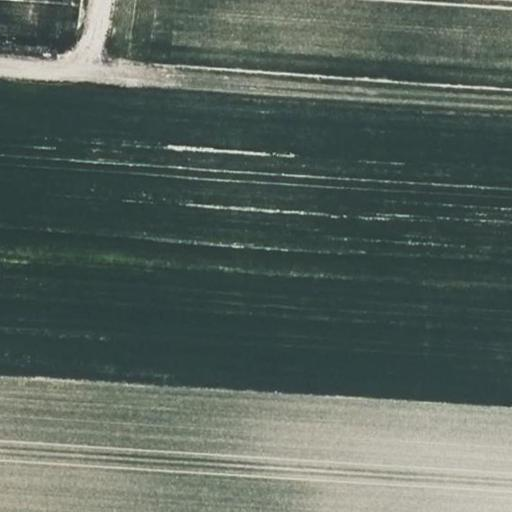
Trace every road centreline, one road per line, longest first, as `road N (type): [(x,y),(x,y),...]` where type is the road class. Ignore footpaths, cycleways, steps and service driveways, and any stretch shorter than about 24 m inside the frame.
road 1 (track): [(78,51),(107,72),(511,95)]
road 2 (track): [(96,0),(93,27),(78,51),(47,67),(0,64)]
